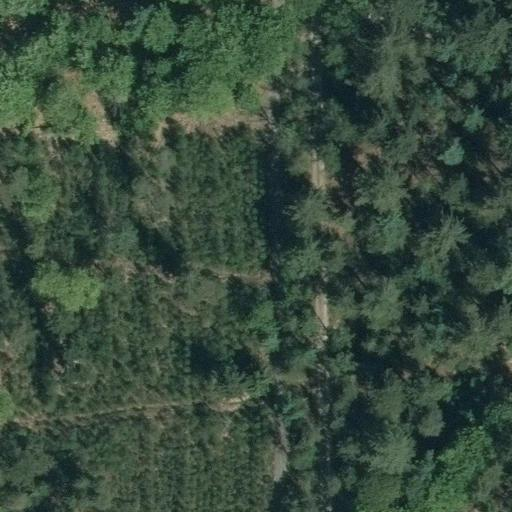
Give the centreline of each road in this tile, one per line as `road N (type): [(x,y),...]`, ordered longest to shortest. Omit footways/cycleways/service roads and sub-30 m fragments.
road 1 (track): [(326,511),(314,0)]
road 2 (track): [(272,0),(278,511)]
